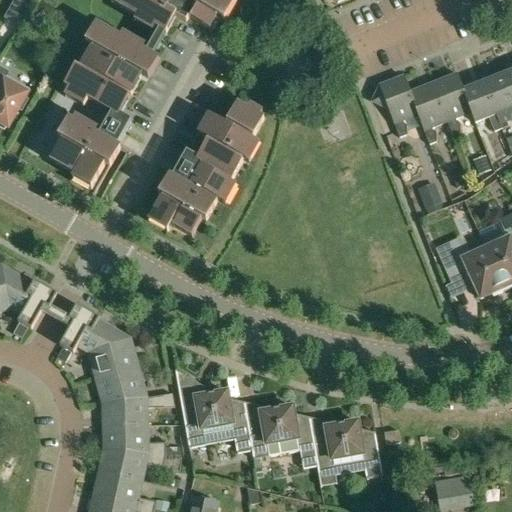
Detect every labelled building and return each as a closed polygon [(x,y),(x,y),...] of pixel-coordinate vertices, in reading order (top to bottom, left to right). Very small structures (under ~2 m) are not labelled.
[(235,3),(230,0),(113,0),(112,4),(137,18),(136,20),(135,22),(153,32),(154,30),(155,28),(159,30),(146,54),(142,51),(143,49),(145,47),(122,35),(121,37),(120,39),(96,25),(85,44),(93,48),(92,50),(91,50),(81,69),(80,71),(75,68),(65,88),(69,90),(65,97),(84,108),(88,100),(90,101),(90,102),(112,114),(99,137),(95,135),(98,131),(75,118),(74,120),(73,122),(68,120),(58,139),(62,141),(61,143),(50,162),(73,175),(73,174),(75,176),(73,180),(91,191),(104,168),(104,167),(105,165),(110,168),(120,149),(117,147),(132,122),(120,115),(130,99),(129,98),(130,96),(131,97),(141,78),(142,76),(148,79),(159,61),(152,57),(165,34),(166,34),(176,17),(186,24),(189,19),(191,20),(209,31),(216,20),(216,19),(217,17),(224,22),(235,3)] [(25,99),(27,96),(30,90),(7,77),(9,73),(0,68),(0,128),(4,131),(6,128),(8,129),(19,110),(22,112),(28,101),(25,99)] [(511,72),(503,76),(511,98),(511,72)] [(457,75),(456,76),(471,114),(475,124),(489,119),(494,133),(501,130),(483,84),(464,91),(457,75)] [(433,85),(447,123),(453,137),(460,134),(460,124),(456,122),(458,119),(471,114),(456,76),(433,85)] [(511,98),(503,76),(483,84),(501,130),(509,128),(503,113),(511,109),(511,98)] [(404,78),(381,87),(380,86),(379,87),(375,97),(379,106),(388,111),(400,139),(407,136),(407,127),(403,124),(404,121),(418,116),(409,94),(410,94),(404,78)] [(433,85),(410,94),(409,94),(418,116),(429,146),(436,143),(436,133),(433,131),(434,128),(447,123),(433,85)] [(262,114),(250,107),(248,111),(246,110),(237,105),(226,126),(209,116),(198,135),(209,142),(208,143),(198,160),(187,153),(172,179),(169,177),(159,196),(163,198),(162,200),(149,223),(167,234),(172,226),(174,227),(174,228),(192,238),(201,222),(202,220),(206,223),(217,204),(218,202),(225,206),(236,187),(228,183),(229,181),(232,182),(243,163),(240,162),(241,160),(249,164),(260,145),(252,141),(253,139),(264,120),(262,119),(260,118),(262,114)] [(492,172),(485,155),(471,160),(478,178),(492,172)] [(469,185),(464,172),(452,177),(457,190),(469,185)] [(442,204),(435,184),(418,190),(427,216),(443,210),(441,205),(442,204)] [(507,236),(484,246),(505,293),(511,289),(511,216),(500,221),(507,236)] [(491,296),(493,298),(505,293),(484,246),(484,247),(485,250),(464,260),(455,242),(437,251),(452,286),(463,281),(466,287),(473,284),(480,301),(491,296)] [(49,299),(48,299),(47,301),(43,298),(47,290),(34,282),(33,285),(1,267),(0,266),(0,313),(11,311),(22,317),(18,324),(20,325),(14,335),(22,340),(28,329),(31,331),(49,299)] [(78,315),(60,347),(73,355),(77,348),(88,355),(102,406),(147,400),(131,340),(99,322),(100,320),(87,312),(82,321),(77,318),(79,316),(78,315)] [(176,372),(175,373),(189,450),(235,442),(237,455),(252,453),(249,434),(250,433),(245,406),(246,406),(246,404),(229,400),(228,400),(227,394),(214,396),(214,395),(208,396),(209,397),(197,399),(194,383),(176,372)] [(173,396),(147,400),(102,406),(103,420),(106,420),(106,429),(147,428),(147,411),(175,409),(173,396)] [(254,461),(314,451),(314,448),(315,448),(311,420),(312,420),(294,415),(293,415),(292,409),(279,411),(279,410),(274,411),(274,412),(261,415),(262,421),(264,431),(250,433),(249,434),(252,453),(254,461)] [(314,448),(314,451),(319,476),(335,474),(335,473),(364,468),(366,481),(383,478),(375,435),(359,431),(359,430),(358,430),(357,424),(344,427),(344,425),(339,426),(339,427),(326,430),(327,434),(328,446),(315,448),(314,448)] [(103,437),(104,451),(166,457),(165,445),(148,446),(147,428),(106,429),(107,437),(103,437)] [(399,433),(384,435),(386,447),(400,445),(399,433)] [(104,465),(102,474),(143,483),(146,466),(163,470),(166,457),(104,451),(101,465),(104,465)] [(433,466),(435,475),(444,474),(442,465),(433,466)] [(97,482),(93,498),(154,511),(156,504),(139,500),(143,483),(102,474),(100,482),(97,482)] [(438,485),(435,485),(440,511),(454,511),(475,509),(470,479),(446,483),(446,484),(438,486),(438,485)] [(175,480),(174,489),(184,491),(186,483),(175,480)] [(154,511),(93,498),(90,511),(154,511)] [(167,511),(169,504),(157,501),(154,511),(158,511),(167,511)]
